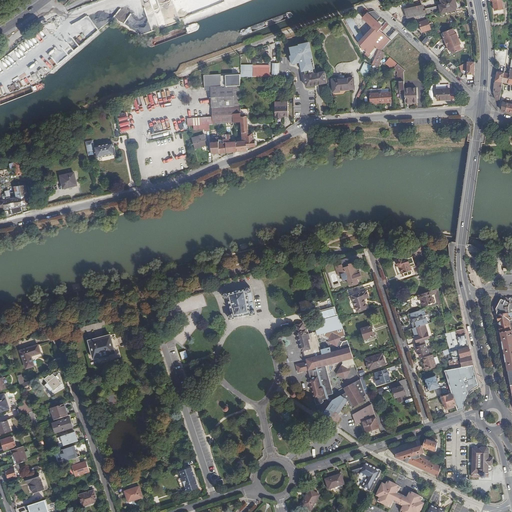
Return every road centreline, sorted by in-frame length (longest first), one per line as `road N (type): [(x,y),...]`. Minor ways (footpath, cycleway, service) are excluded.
road 1 (residential): [(0,225),(206,170),(323,122),(480,112)]
road 2 (residential): [(54,330),(115,511)]
road 3 (residential): [(369,247),(429,428)]
road 4 (track): [(136,0),(65,21),(0,77)]
road 5 (secondary): [(480,112),(460,261)]
road 6 (secondary): [(460,261),(485,405)]
road 7 (residential): [(482,99),(373,4)]
road 8 (residential): [(293,473),(429,428)]
road 9 (residential): [(504,409),(477,291)]
